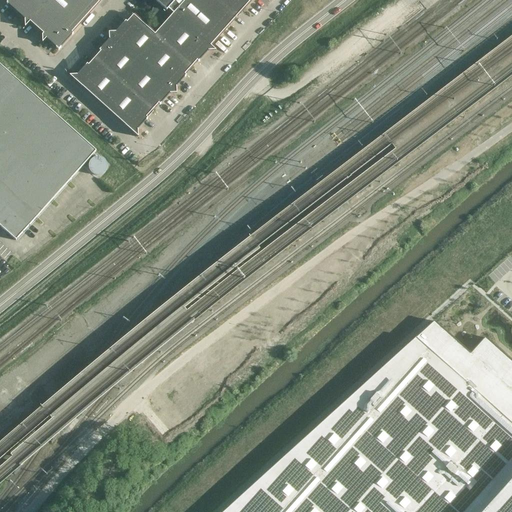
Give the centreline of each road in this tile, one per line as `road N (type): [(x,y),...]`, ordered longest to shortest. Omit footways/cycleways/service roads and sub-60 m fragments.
road 1 (secondary): [(0,307),(348,0)]
road 2 (unclassified): [(55,71),(139,152),(279,0)]
